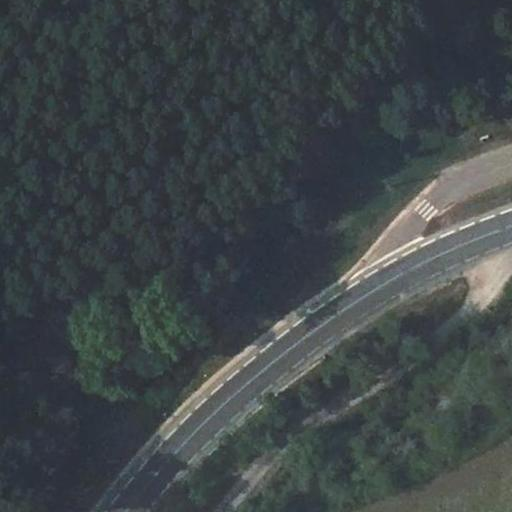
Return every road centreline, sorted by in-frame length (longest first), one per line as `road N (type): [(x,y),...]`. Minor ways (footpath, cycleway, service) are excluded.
road 1 (secondary): [(125,511),(188,438),(310,332),(438,255),(511,225)]
road 2 (residential): [(222,511),(274,448),(469,314),(511,243)]
